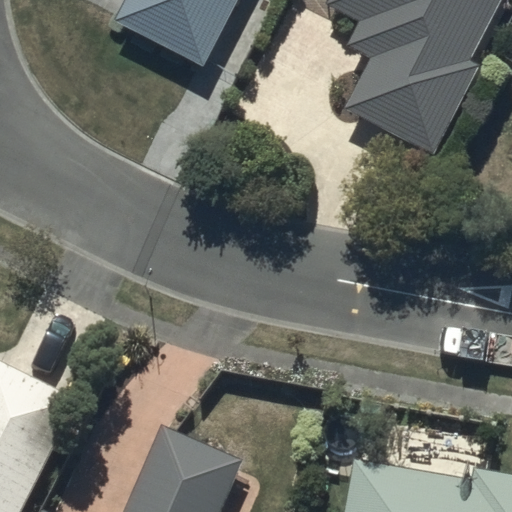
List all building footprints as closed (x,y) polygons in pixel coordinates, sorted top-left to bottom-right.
[(209,68),(242,0),(136,0),(124,27),(209,68)] [(504,0),(329,0),(326,8),(361,25),(349,49),(369,59),(342,115),(435,161),(477,75),(469,71),(504,0)] [(0,511),(23,511),(75,406),(5,372),(0,383),(0,511)] [(137,511),(225,511),(244,465),(168,435),(137,511)] [(486,489),(363,468),(355,511),(511,511),(511,479),(488,475),(486,489)]
